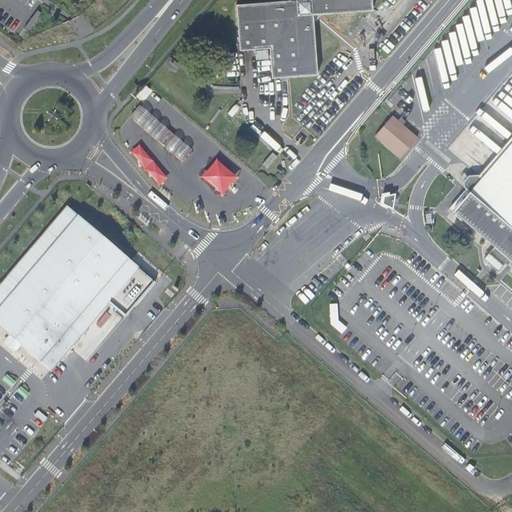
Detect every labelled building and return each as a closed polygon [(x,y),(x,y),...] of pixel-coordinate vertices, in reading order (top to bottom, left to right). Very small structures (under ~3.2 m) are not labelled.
[(296,0),(294,3),(292,1),(236,5),(240,51),(270,49),(272,78),(318,75),(314,20),(316,19),(317,18),(318,17),(318,15),(373,11),(372,0),(296,0)] [(140,107),(131,118),(159,142),(159,143),(165,148),(165,147),(182,162),(192,151),(174,136),(169,131),(140,107)] [(398,121),(392,117),(376,136),(401,158),(417,139),(402,126),(406,122),(401,118),(398,121)] [(133,149),(158,186),(168,180),(143,143),(133,149)] [(511,262),(511,143),(482,179),(478,175),(476,178),(473,176),(463,187),(466,189),(448,211),(451,214),(453,212),(494,247),(488,253),(493,257),(497,253),(499,255),(502,258),(499,262),(503,266),(508,259),(511,262)] [(273,153),(263,165),(267,169),(277,157),(273,153)] [(214,159),(202,179),(227,194),(239,173),(214,159)] [(170,196),(163,190),(161,193),(167,199),(170,196)] [(396,196),(384,198),(383,205),(393,211),(396,196)] [(155,282),(68,207),(0,287),(0,326),(11,336),(5,344),(14,352),(21,344),(51,370),(109,303),(125,318),(155,282)] [(143,216),(141,219),(148,225),(150,222),(143,216)] [(337,305),(330,306),(331,321),(338,320),(337,305)]
